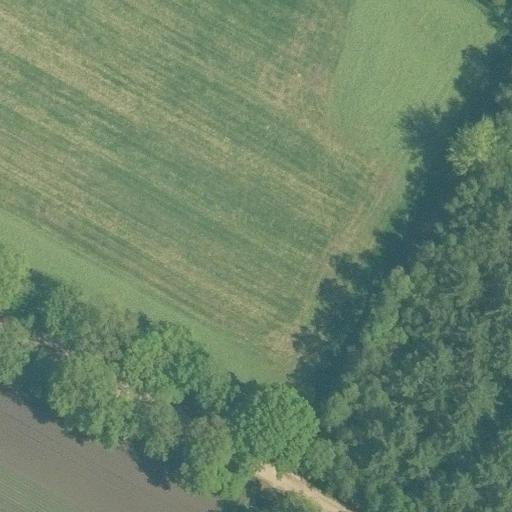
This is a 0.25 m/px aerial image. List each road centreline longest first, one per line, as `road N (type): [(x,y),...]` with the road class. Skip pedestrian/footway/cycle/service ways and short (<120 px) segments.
road 1 (track): [(284,483),(511,74)]
road 2 (track): [(0,324),(284,483)]
